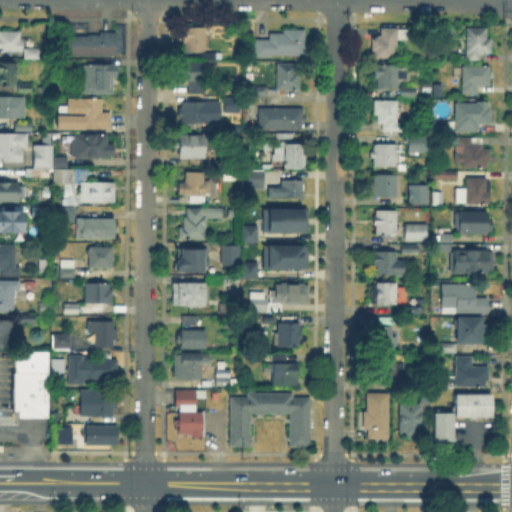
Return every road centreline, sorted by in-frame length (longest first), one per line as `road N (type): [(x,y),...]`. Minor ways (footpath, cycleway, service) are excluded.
road 1 (residential): [(143,511),(146,0)]
road 2 (residential): [(333,511),(336,0)]
road 3 (secondary): [(333,482),(50,479)]
road 4 (secondary): [(511,484),(333,482)]
